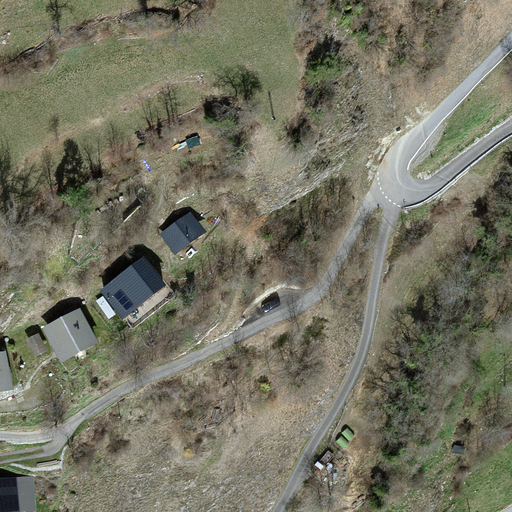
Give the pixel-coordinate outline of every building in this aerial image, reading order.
[(191,212),(161,234),(175,253),(205,231),(191,212)] [(144,257),(101,290),(122,318),(165,284),(144,257)] [(80,309),(44,327),(61,361),(98,343),(80,309)] [(39,333),(26,339),(35,357),(48,351),(39,333)] [(0,352),(0,391),(13,389),(5,351),(0,352)] [(32,477),(0,478),(0,511),(34,510),(32,477)]
